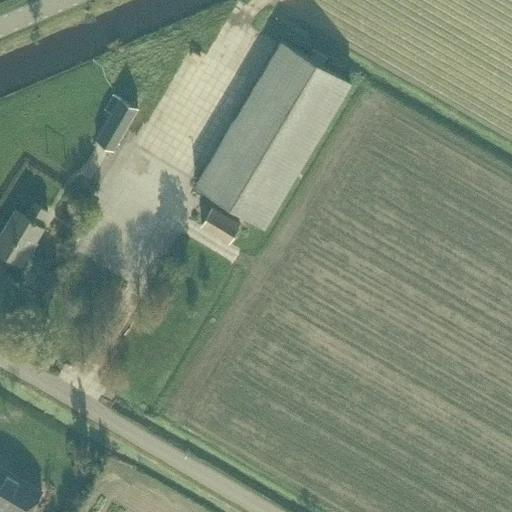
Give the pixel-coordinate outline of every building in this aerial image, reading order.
[(266,225),(353,81),(282,38),(195,183),(266,225)] [(121,96),(120,97),(113,93),(104,109),(111,113),(96,139),(116,150),(140,108),(121,96)] [(36,240),(45,226),(41,223),(50,210),(35,200),(26,214),(17,208),(0,236),(0,249),(22,263),(32,247),(34,248),(38,241),(36,240)] [(231,243),(242,224),(212,206),(201,226),(231,243)] [(31,511),(43,493),(0,467),(0,511),(31,511)]
